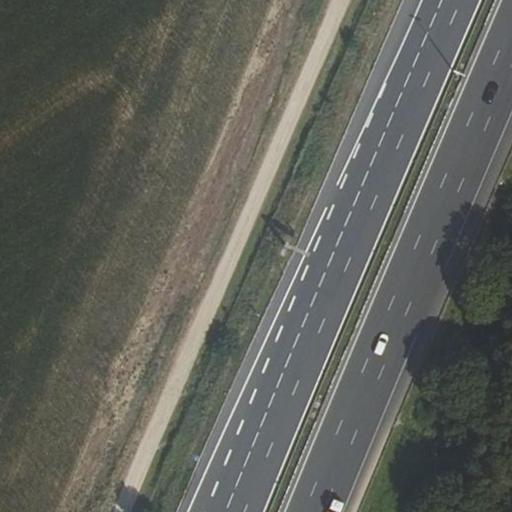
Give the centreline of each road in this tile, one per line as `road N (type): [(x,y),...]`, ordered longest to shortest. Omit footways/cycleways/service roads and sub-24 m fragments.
road 1 (motorway): [(448,0),(304,321),(229,511)]
road 2 (track): [(120,511),(338,0)]
road 3 (motorway): [(313,511),(511,38)]
